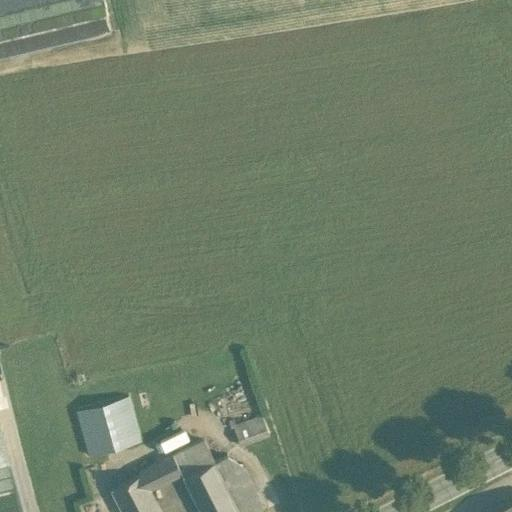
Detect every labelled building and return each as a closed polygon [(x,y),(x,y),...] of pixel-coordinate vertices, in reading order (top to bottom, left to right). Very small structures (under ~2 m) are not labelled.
[(48,331),(0,160),(0,326),(5,344),(48,331)] [(106,317),(55,331),(92,465),(143,451),(106,317)] [(261,413),(230,424),(237,444),(268,433),(261,413)] [(0,465),(10,463),(0,422),(0,465)] [(205,440),(173,456),(180,470),(183,475),(214,459),(205,440)] [(249,511),(263,505),(235,449),(214,459),(240,511),(249,511)] [(173,456),(141,472),(149,486),(180,470),(173,456)] [(240,511),(214,459),(183,475),(201,511),(240,511)] [(161,511),(149,486),(141,472),(111,487),(123,511),(161,511)] [(511,511),(511,498),(483,511),(511,511)]
